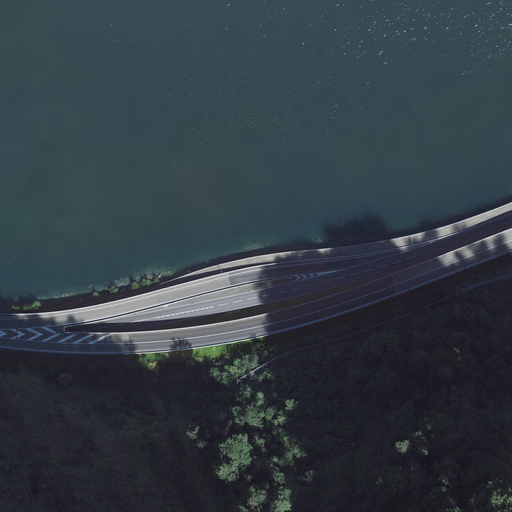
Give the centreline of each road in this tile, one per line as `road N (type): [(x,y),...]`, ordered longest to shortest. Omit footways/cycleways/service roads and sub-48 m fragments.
road 1 (motorway): [(511,239),(247,328),(147,341),(0,335)]
road 2 (primary): [(0,323),(111,325),(395,262)]
road 3 (motorway): [(395,262),(254,273),(118,307),(0,325)]
road 4 (motorway): [(511,429),(331,511)]
road 5 (primary): [(395,262),(511,222)]
